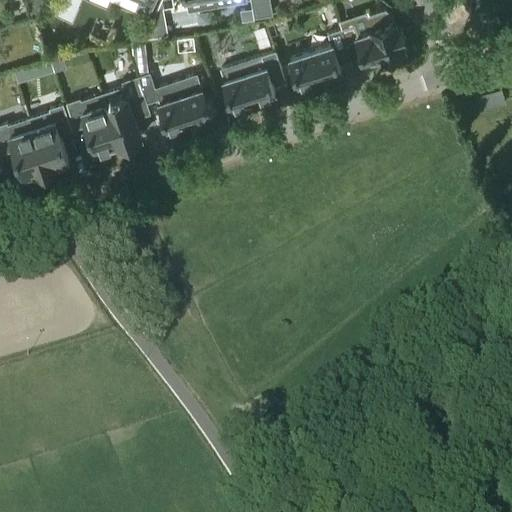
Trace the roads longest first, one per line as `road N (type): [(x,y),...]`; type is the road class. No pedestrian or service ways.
road 1 (residential): [(73,216),(103,191),(453,73)]
road 2 (residential): [(260,511),(86,265),(73,216)]
